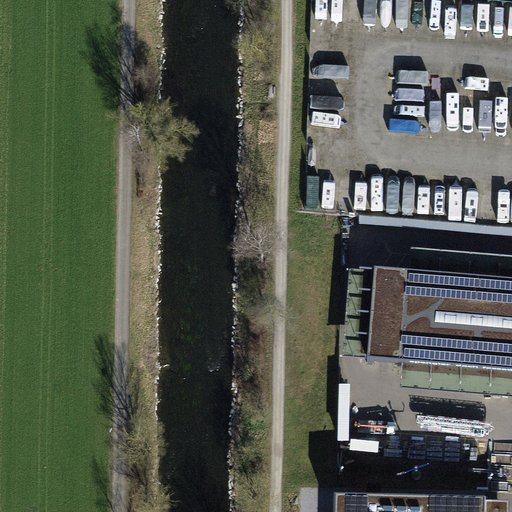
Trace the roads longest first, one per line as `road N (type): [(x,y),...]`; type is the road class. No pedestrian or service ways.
road 1 (track): [(275,511),(287,0)]
road 2 (track): [(129,0),(118,511)]
road 3 (unknown): [(511,256),(395,244),(360,268),(365,393),(374,409),(405,420),(511,426)]
